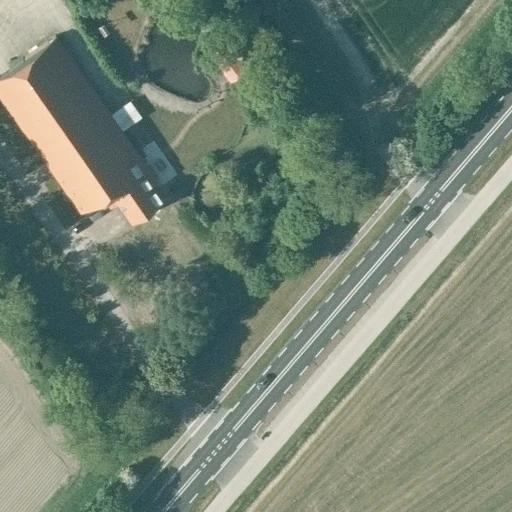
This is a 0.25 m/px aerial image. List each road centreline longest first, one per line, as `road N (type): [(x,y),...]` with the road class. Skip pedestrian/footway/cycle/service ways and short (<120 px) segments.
road 1 (primary): [(164,511),(511,109)]
road 2 (unclassified): [(211,511),(511,165)]
